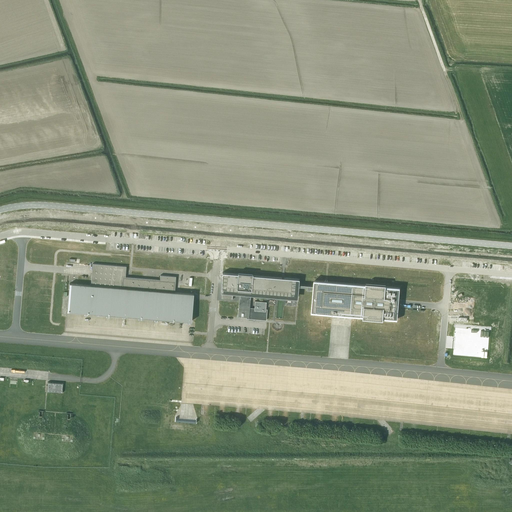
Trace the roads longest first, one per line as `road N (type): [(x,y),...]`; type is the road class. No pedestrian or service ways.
road 1 (track): [(511,238),(25,195),(0,201)]
road 2 (unclassified): [(511,246),(46,205),(0,210)]
